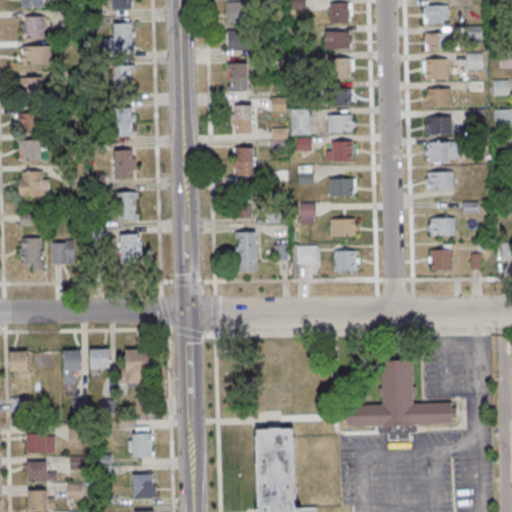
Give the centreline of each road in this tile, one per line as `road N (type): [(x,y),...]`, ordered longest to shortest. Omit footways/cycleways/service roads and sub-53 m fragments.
road 1 (residential): [(187,313),(511,307)]
road 2 (tertiary): [(187,313),(177,0)]
road 3 (residential): [(393,310),(383,0)]
road 4 (tertiary): [(192,511),(187,313)]
road 5 (tertiary): [(187,313),(0,313)]
